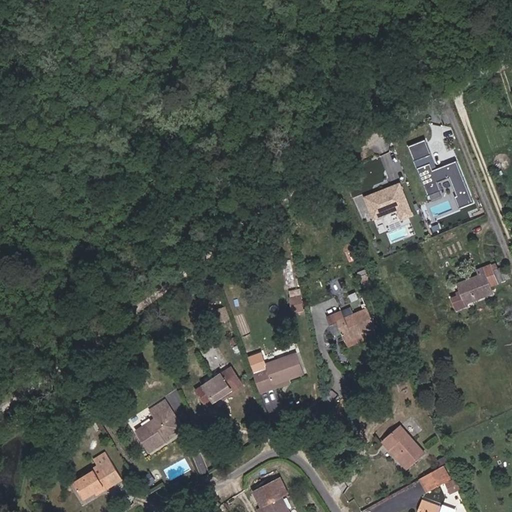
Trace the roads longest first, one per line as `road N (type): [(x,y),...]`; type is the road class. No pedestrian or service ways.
road 1 (unclassified): [(511,40),(288,193),(0,411)]
road 2 (residential): [(335,511),(304,461),(279,453),(257,458),(175,511)]
road 3 (unknown): [(448,82),(511,230)]
